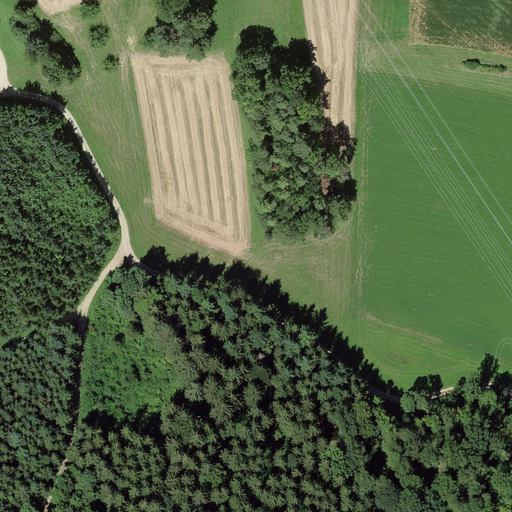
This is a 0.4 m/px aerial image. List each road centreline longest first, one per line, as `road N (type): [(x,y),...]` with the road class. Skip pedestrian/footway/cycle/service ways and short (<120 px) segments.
road 1 (track): [(511,395),(488,386),(387,401),(305,335),(241,297),(121,260)]
road 2 (track): [(47,511),(78,388),(75,316),(121,260)]
road 3 (track): [(121,260),(120,218),(65,115),(0,87)]
